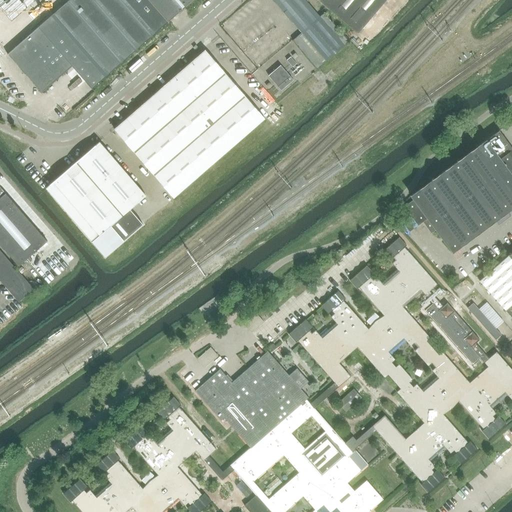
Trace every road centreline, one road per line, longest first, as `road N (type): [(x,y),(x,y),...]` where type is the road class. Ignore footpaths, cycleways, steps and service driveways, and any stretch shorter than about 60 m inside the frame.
road 1 (track): [(0,381),(154,270),(374,75)]
road 2 (residential): [(25,511),(25,472),(42,454),(233,323)]
road 3 (tertiary): [(0,108),(46,131),(68,132),(225,0)]
